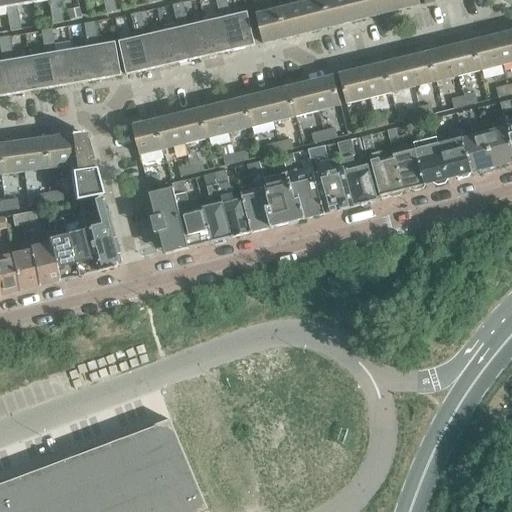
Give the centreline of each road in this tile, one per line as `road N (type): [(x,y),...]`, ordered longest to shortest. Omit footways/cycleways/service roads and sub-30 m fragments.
road 1 (residential): [(101,120),(121,94),(294,53),(319,66),(488,23),(503,0)]
road 2 (unclassified): [(0,434),(285,332),(339,346),(372,379)]
road 3 (residential): [(511,189),(140,283)]
road 4 (residential): [(140,283),(101,120)]
road 5 (secondary): [(409,511),(428,454),(478,374)]
road 6 (unclassified): [(372,379),(383,418),(380,456),(338,511)]
road 7 (residential): [(140,283),(0,318)]
